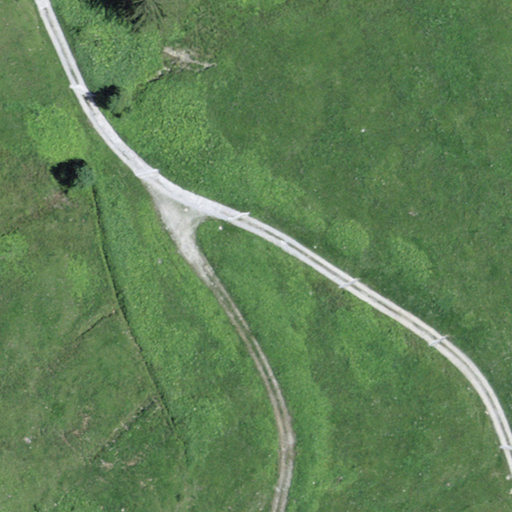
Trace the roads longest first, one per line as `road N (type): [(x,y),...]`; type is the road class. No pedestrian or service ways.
road 1 (track): [(157,176),(332,270),(449,347),(484,385),(511,445)]
road 2 (track): [(157,176),(269,377),(289,452),(281,511)]
road 3 (track): [(43,0),(86,103),(157,176)]
